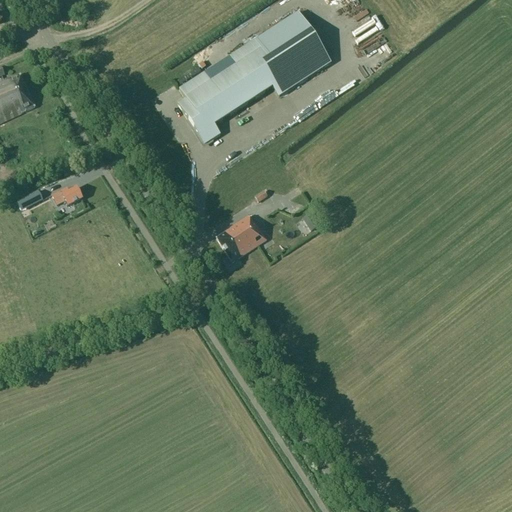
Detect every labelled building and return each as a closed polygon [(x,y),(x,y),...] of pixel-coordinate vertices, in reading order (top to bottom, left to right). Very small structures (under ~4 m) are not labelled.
[(412,5),(428,28),(434,24),(418,1),(412,5)] [(177,105),(204,147),(220,136),(214,127),(272,89),(278,99),(331,64),(297,14),(228,59),(234,68),(210,84),(203,75),(178,91),(185,100),(177,105)] [(382,43),(385,47),(397,38),(394,34),(382,43)] [(0,123),(33,109),(18,76),(3,82),(0,83),(0,123)] [(66,208),(81,201),(75,189),(53,200),(56,207),(64,203),(66,208)] [(37,192),(22,200),(27,210),(42,201),(37,192)] [(258,204),(266,199),(263,193),(254,199),(258,204)] [(265,241),(266,240),(265,238),(263,239),(254,225),(253,226),(248,218),(230,230),(230,231),(216,240),(231,264),(265,242),(265,241)]
